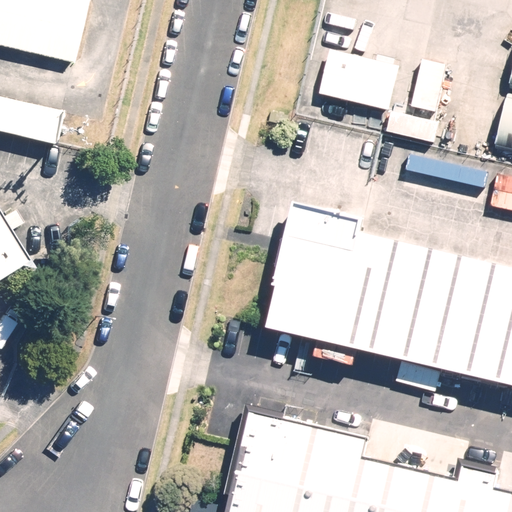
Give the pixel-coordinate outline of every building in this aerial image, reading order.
[(86,0),(0,0),(0,46),(71,63),(86,0)] [(373,61),(326,50),(316,94),(384,111),(395,67),(390,65),(391,60),(374,55),(373,61)] [(443,65),(419,60),(408,106),(431,112),(443,65)] [(511,95),(508,94),(494,148),(511,152),(511,95)] [(0,95),(0,132),(53,145),(62,110),(0,95)] [(384,131),(430,142),(435,123),(389,112),(384,131)] [(273,323),(511,379),(511,266),(298,216),(273,323)] [(232,511),(511,511),(511,469),(256,410),(232,511)]
